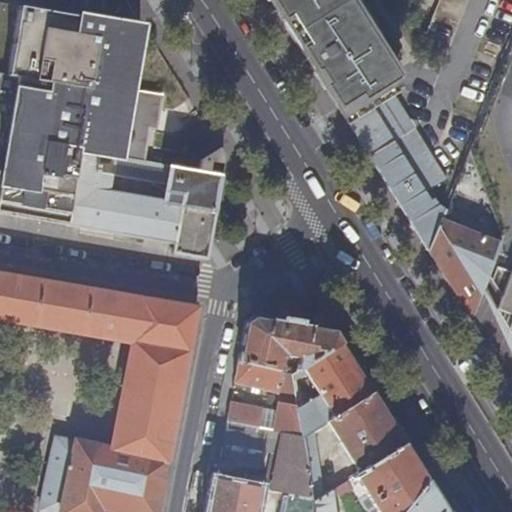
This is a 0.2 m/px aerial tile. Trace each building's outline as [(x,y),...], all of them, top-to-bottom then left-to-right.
[(348,0),(270,0),(317,74),(320,73),(329,87),(326,89),(334,101),(390,66),(348,0)] [(0,213),(27,219),(67,226),(79,151),(80,150),(147,162),(155,113),(163,114),(165,97),(131,91),(142,27),(21,7),(8,76),(0,74),(0,213)] [(390,66),(334,101),(335,104),(349,125),(368,113),(399,95),(405,91),(397,76),(390,66)] [(320,73),(317,74),(326,89),(329,87),(320,73)] [(368,113),(376,114),(389,107),(406,133),(419,127),(399,95),(368,113)] [(389,107),(376,114),(394,142),(406,133),(389,107)] [(429,252),(442,220),(446,211),(439,207),(434,200),(431,202),(426,194),(394,142),(376,114),(368,113),(349,125),(429,252)] [(394,142),(426,194),(451,178),(419,127),(406,133),(394,142)] [(201,160),(200,171),(222,175),(225,157),(220,148),(201,160)] [(200,171),(147,162),(80,150),(79,151),(67,226),(174,244),(173,254),(207,260),(222,175),(200,171)] [(429,252),(471,320),(500,244),(442,220),(429,252)] [(0,511),(0,321),(133,345),(113,449),(77,443),(57,439),(42,511),(103,511),(104,510),(111,511),(159,511),(169,464),(198,309),(0,274),(0,511)] [(511,275),(499,308),(511,313),(511,275)] [(301,360),(300,372),(305,369),(343,344),(336,333),(255,319),(247,324),(239,362),(283,372),(285,357),(301,360)] [(313,402),(300,410),(303,438),(303,440),(304,439),(324,427),(330,423),(375,394),(343,344),(305,369),(329,406),(320,412),(313,402)] [(300,410),(296,375),(295,375),(283,372),(239,362),(235,384),(280,393),(278,404),(279,405),(278,413),(274,432),(277,432),(283,434),(303,438),(300,410)] [(375,394),(330,423),(352,460),(343,472),(350,482),(356,477),(407,445),(375,394)] [(278,413),(231,403),(228,422),(274,432),(278,413)] [(272,453),(277,432),(274,432),(228,422),(224,444),(272,453)] [(303,440),(303,438),(283,434),(279,453),(291,455),(287,494),(291,494),(314,499),(304,439),(303,440)] [(404,511),(429,481),(407,445),(356,477),(378,511),(404,511)] [(216,479),(248,486),(252,465),(221,459),(216,479)] [(315,504),(314,499),(291,494),(287,511),(257,511),(259,501),(266,503),(270,500),(273,491),(248,486),(216,479),(210,511),(315,511),(314,504),(315,504)] [(448,511),(429,481),(404,511),(448,511)] [(353,489),(348,482),(336,490),(341,497),(353,489)] [(336,511),(333,492),(315,504),(314,504),(315,511),(336,511)]
